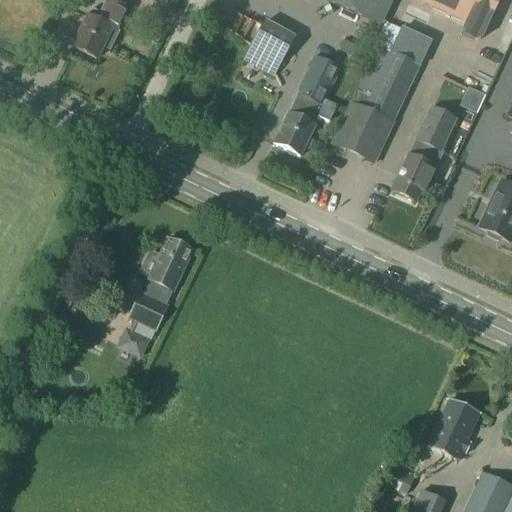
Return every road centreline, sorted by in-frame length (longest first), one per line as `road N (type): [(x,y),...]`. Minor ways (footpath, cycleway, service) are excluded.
road 1 (secondary): [(511,338),(125,158)]
road 2 (residential): [(0,427),(125,158)]
road 3 (residential): [(125,158),(200,0)]
road 4 (secondary): [(125,158),(0,97)]
